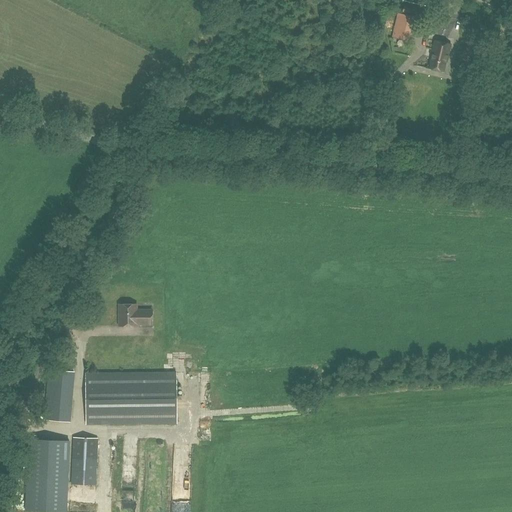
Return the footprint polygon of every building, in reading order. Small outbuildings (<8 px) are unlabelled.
[(406,34),(408,25),(397,23),(395,32),(406,34)] [(450,44),(435,41),(433,49),(434,50),(429,68),(443,71),(447,55),(448,56),(450,44)] [(136,305),(118,305),(118,326),(136,326),(136,325),(151,325),(151,311),(136,311),(136,305)] [(73,373),(48,371),(44,419),(70,421),(73,373)] [(85,375),(86,414),(86,425),(176,424),(176,373),(85,375)] [(199,385),(203,400),(211,397),(208,383),(199,385)] [(97,439),(73,437),(70,483),(95,485),(97,439)] [(26,511),(32,511),(65,511),(69,441),(30,440),(26,511)]
